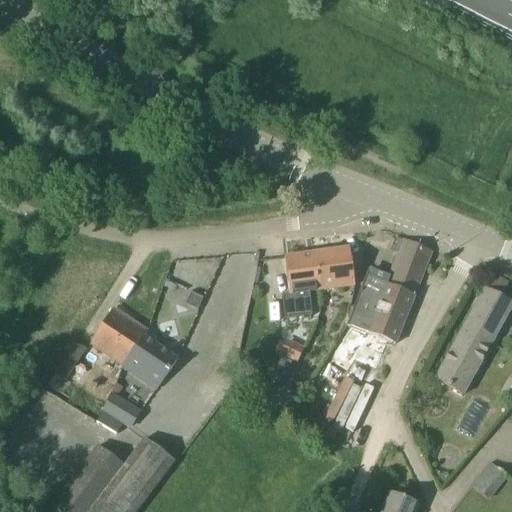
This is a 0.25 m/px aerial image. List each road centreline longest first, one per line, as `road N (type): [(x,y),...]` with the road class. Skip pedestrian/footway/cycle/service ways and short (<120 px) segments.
road 1 (tertiary): [(344,187),(150,87),(5,0)]
road 2 (unclassified): [(344,187),(316,218),(140,239),(92,233),(0,200)]
road 3 (residential): [(437,511),(389,407),(477,239)]
road 4 (tertiary): [(477,239),(344,187)]
